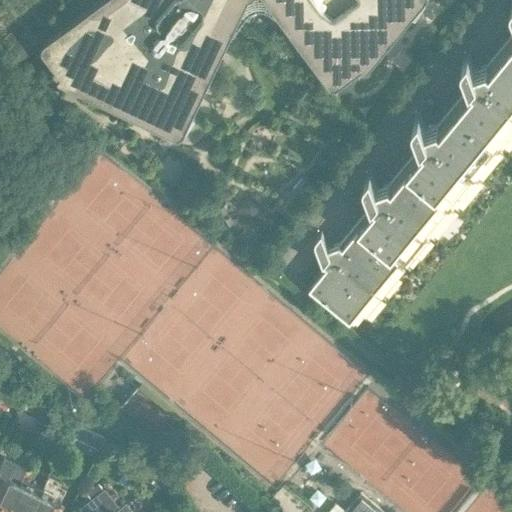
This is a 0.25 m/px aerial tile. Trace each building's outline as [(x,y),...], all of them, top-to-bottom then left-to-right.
[(98,0),(45,40),(44,40),(44,41),(43,42),(43,43),(43,44),(43,45),(43,47),(43,48),(44,49),(61,73),(60,74),(59,74),(59,75),(59,76),(59,77),(59,78),(60,79),(176,133),(177,134),(178,134),(179,134),(180,133),(181,133),(182,132),(183,132),(184,131),(185,130),(246,0),(266,0),(329,81),(330,82),(331,83),(332,83),(333,83),(334,84),(335,84),(336,83),(337,83),(338,82),(362,65),(364,68),(365,68),(366,68),(367,68),(367,67),(423,0),(98,0)] [(362,312),(505,139),(511,144),(511,0),(511,1),(511,3),(511,4),(511,6),(511,34),(487,64),(475,69),(469,52),(464,58),(463,59),(462,60),(462,61),(462,62),(462,64),(470,85),(438,124),(426,128),(420,111),(414,118),(414,119),(413,120),(413,121),(413,122),(413,123),(421,144),(389,183),(377,188),(370,171),(365,177),(364,179),(364,181),(364,183),(372,204),(340,242),(328,247),(322,230),(317,236),(316,237),(316,238),(315,239),(315,240),(315,241),(316,242),(323,262),(326,265),(309,286),(350,319),(359,309),(362,312)] [(20,37),(4,49),(13,62),(30,50),(20,37)] [(0,396),(6,400),(13,387),(0,379),(0,396)] [(75,419),(66,415),(60,426),(69,430),(75,419)] [(0,508),(1,508),(3,509),(19,476),(9,471),(7,475),(0,471),(0,508)] [(19,476),(3,509),(8,511),(28,511),(41,487),(19,476)] [(52,493),(41,487),(28,511),(56,511),(61,502),(50,497),(52,493)] [(385,511),(360,491),(342,511),(385,511)] [(123,511),(119,506),(118,507),(110,497),(91,511),(123,511)] [(340,511),(345,507),(337,500),(327,511),(340,511)]
